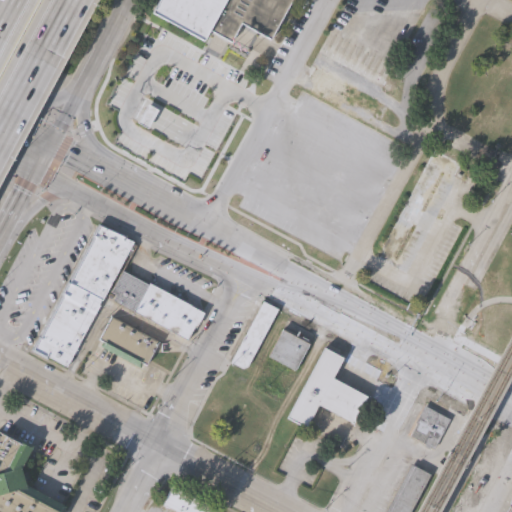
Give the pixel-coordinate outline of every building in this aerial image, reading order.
[(225,0),(211,27),(204,38),(154,10),(159,0),(225,0)] [(290,0),(271,36),(242,20),(232,38),(211,27),(225,0),(290,0)] [(300,85),(305,75),(323,42),(401,84),(390,104),(379,124),(377,127),(300,85)] [(407,276),(460,166),(429,151),(376,261),(407,276)] [(32,350),(63,293),(60,292),(66,281),(69,283),(102,222),(127,236),(126,238),(134,242),(133,244),(137,246),(131,257),(127,255),(67,365),(50,356),(48,359),(32,350)] [(188,340),(113,299),(116,293),(111,290),(122,270),(148,284),(149,282),(204,312),(196,327),(195,327),(188,340)] [(241,367),(230,362),(262,300),(277,307),(247,365),(241,367)] [(112,316),(159,341),(147,364),(143,362),(141,366),(101,345),(104,340),(101,338),(112,316)] [(295,368),(269,354),(283,327),(309,341),(295,368)] [(287,414),(324,346),(344,357),(333,376),(367,395),(353,421),(319,403),(307,425),(287,414)] [(432,447),(428,445),(427,447),(423,445),(425,442),(409,434),(416,421),(414,421),(423,404),(448,417),(432,447)] [(0,511),(0,430),(31,447),(20,467),(24,483),(62,503),(57,511),(0,511)] [(428,472),(407,511),(383,511),(409,462),(428,472)] [(217,511),(180,511),(161,501),(170,484),(218,510),(217,511)]
